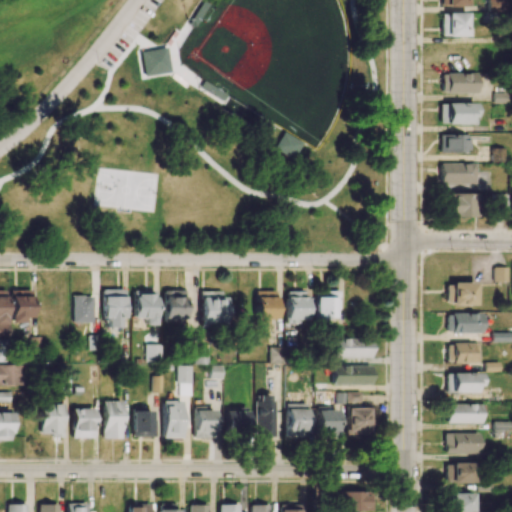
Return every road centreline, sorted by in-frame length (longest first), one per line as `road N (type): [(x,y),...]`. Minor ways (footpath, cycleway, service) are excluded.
road 1 (tertiary): [(404,511),(404,0)]
road 2 (residential): [(404,251),(370,261),(0,259)]
road 3 (residential): [(404,472),(0,472)]
road 4 (residential): [(135,0),(46,109),(0,149)]
